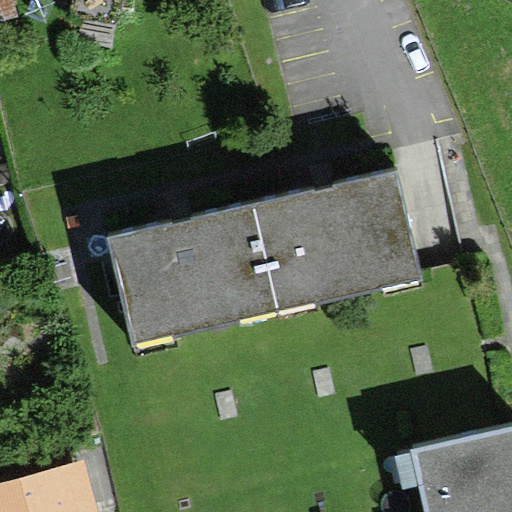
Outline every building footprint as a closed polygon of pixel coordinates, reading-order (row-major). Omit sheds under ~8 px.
[(0,0),(0,13),(10,11),(7,0),(0,0)] [(115,21),(118,0),(78,0),(76,14),(115,21)] [(277,308),(420,275),(396,167),(324,184),(252,200),(277,308)] [(108,233),(133,341),(277,308),(252,200),(182,217),(108,233)] [(511,511),(511,421),(412,444),(426,511),(511,511)] [(0,496),(0,511),(89,511),(84,511),(82,511),(73,477),(0,496)]
